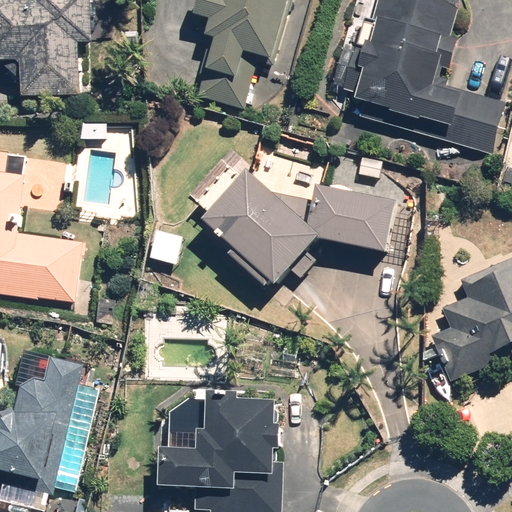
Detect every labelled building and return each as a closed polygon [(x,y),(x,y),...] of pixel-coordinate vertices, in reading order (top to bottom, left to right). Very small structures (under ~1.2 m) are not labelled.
[(92,50),(92,0),(26,0),(26,4),(0,3),(0,69),(23,70),(23,100),(81,101),(82,49),(92,50)] [(196,98),(243,111),(256,62),(274,67),(292,0),(217,0),(207,40),(212,41),(196,98)] [(493,154),(505,104),(455,92),(454,96),(435,91),(445,50),(455,53),(459,40),(451,38),(459,4),(442,0),(381,0),(368,54),(353,50),(342,92),(354,95),(352,103),(362,105),(358,121),(493,154)] [(20,237),(26,157),(0,155),(0,296),(77,302),(81,242),(20,237)] [(246,175),(199,226),(273,293),(315,246),(386,256),(393,204),(314,193),(309,231),(246,175)] [(183,239),(154,235),(149,262),(178,267),(183,239)] [(467,300),(441,311),(434,343),(468,375),(511,355),(511,263),(461,285),(467,300)] [(71,429),(84,366),(51,359),(45,385),(32,383),(17,390),(13,410),(0,417),(0,487),(52,498),(56,478),(44,476),(54,426),(71,429)] [(194,455),(158,452),(156,491),(197,494),(196,511),(201,511),(281,511),(284,464),(279,464),(281,427),(274,427),(275,406),(205,402),(203,433),(195,433),(194,455)]
